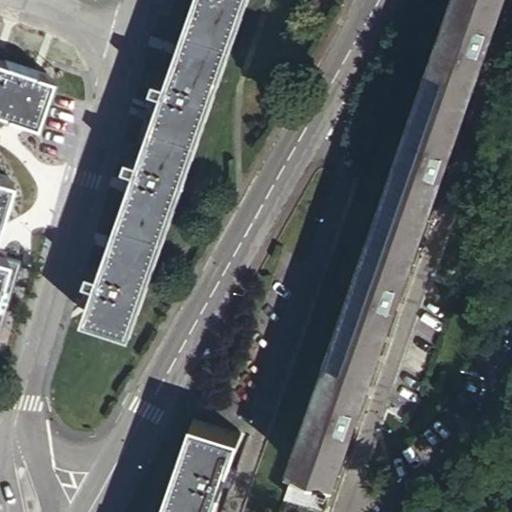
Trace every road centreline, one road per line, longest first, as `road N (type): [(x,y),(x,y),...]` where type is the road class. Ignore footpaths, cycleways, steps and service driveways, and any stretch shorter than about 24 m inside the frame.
road 1 (unclassified): [(240,511),(351,169),(311,111)]
road 2 (unclassified): [(18,434),(127,38)]
road 3 (tertiary): [(311,111),(131,437)]
road 4 (unclassified): [(379,511),(446,457),(511,372)]
road 5 (tertiary): [(372,0),(311,111)]
